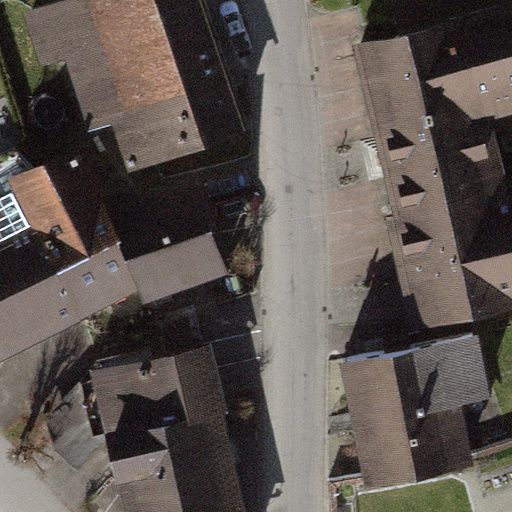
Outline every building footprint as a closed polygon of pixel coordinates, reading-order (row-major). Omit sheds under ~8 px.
[(235,130),(191,0),(47,0),(14,11),(34,71),(56,64),(79,133),(104,124),(119,168),(235,130)] [(511,0),(381,0),(391,36),(337,49),(403,322),(508,297),(511,315),(511,180),(491,186),(478,128),(511,119),(511,0)] [(0,191),(16,227),(0,234),(0,357),(117,294),(123,311),(215,272),(175,183),(101,217),(65,145),(0,180),(0,191)] [(469,341),(327,364),(346,480),(455,463),(447,410),(480,404),(469,341)] [(238,511),(207,342),(72,366),(93,481),(112,478),(118,511),(238,511)]
